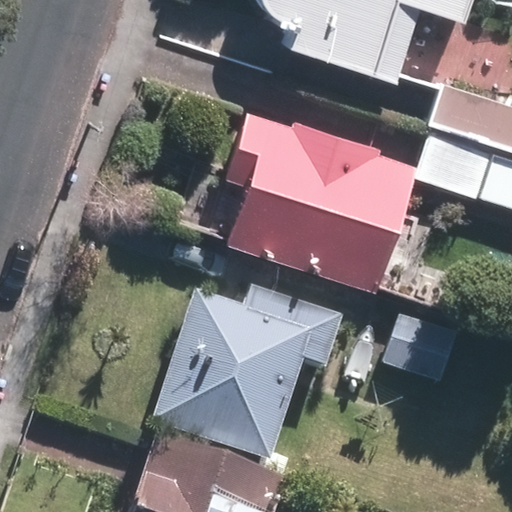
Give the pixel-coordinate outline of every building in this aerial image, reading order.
[(284,31),(279,45),(389,81),(414,6),(455,19),(461,0),(251,0),(254,3),(258,8),(263,14),(269,17),(266,24),(284,31)] [(422,120),(511,149),(511,101),(430,76),(417,119),(422,120)] [(280,122),(235,108),(213,176),(232,182),(213,242),(365,291),(405,163),(366,150),(369,143),(281,115),(280,122)] [(406,172),(511,206),(511,149),(422,120),(406,172)] [(140,426),(258,464),(291,365),(318,373),(334,321),(241,290),(235,311),(183,294),(140,426)] [(373,365),(431,384),(447,335),(388,317),(373,365)] [(272,511),(282,485),(149,442),(126,511),(272,511)]
